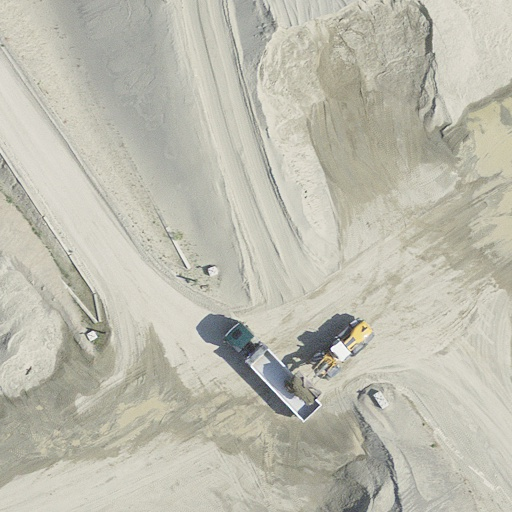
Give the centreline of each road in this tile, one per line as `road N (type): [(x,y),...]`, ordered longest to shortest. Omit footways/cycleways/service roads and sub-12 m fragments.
road 1 (track): [(511,216),(58,464),(0,487)]
road 2 (track): [(387,284),(511,409)]
